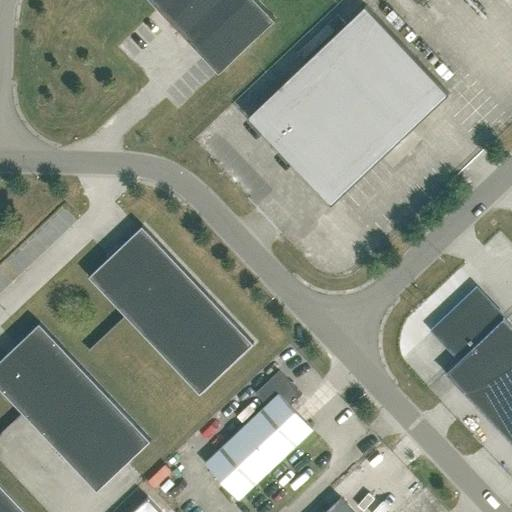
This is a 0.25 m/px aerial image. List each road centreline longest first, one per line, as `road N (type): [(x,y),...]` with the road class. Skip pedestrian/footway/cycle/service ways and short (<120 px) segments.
road 1 (unclassified): [(332,339),(209,201),(173,177),(133,165),(0,161)]
road 2 (unclassified): [(332,339),(511,169)]
road 3 (unclassified): [(499,511),(332,339)]
road 4 (unknown): [(0,314),(98,223),(133,165)]
